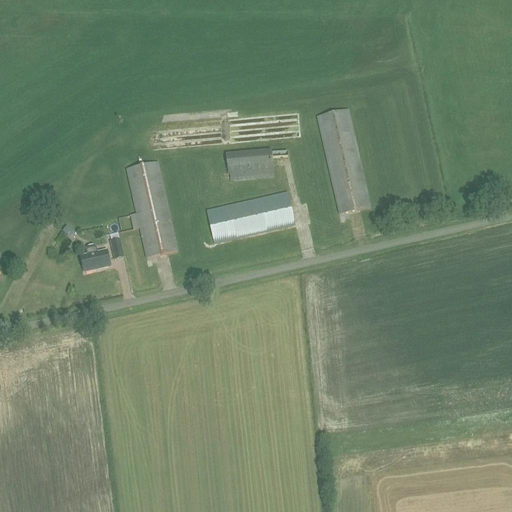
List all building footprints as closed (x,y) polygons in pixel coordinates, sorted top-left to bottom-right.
[(340,215),(370,208),(348,111),(318,118),(340,215)] [(228,172),(273,168),(271,151),(226,154),(228,172)] [(147,259),(177,253),(158,164),(127,170),(147,259)] [(214,245),(295,226),(288,195),(207,213),(214,245)] [(68,236),(71,231),(67,227),(63,232),(68,236)] [(114,261),(125,259),(121,241),(110,243),(114,261)] [(86,250),(88,256),(81,258),(85,273),(110,267),(107,252),(98,254),(96,247),(93,246),(88,247),(86,250)]
